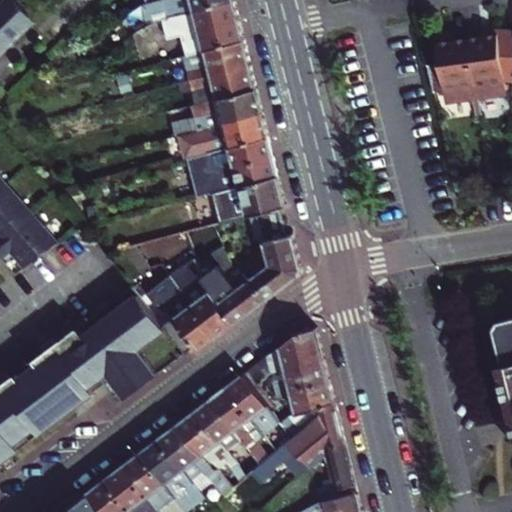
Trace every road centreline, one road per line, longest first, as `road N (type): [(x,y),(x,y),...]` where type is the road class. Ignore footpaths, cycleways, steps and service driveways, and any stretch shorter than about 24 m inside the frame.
road 1 (residential): [(342,270),(11,511)]
road 2 (tertiary): [(342,270),(286,27)]
road 3 (tertiary): [(398,511),(342,270)]
road 4 (residential): [(342,270),(511,241)]
road 5 (residential): [(286,27),(410,0)]
